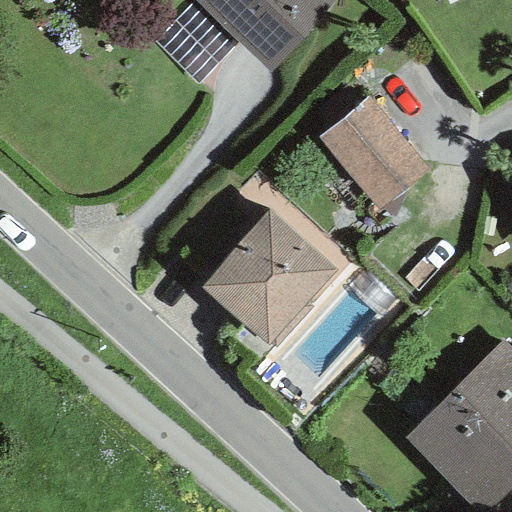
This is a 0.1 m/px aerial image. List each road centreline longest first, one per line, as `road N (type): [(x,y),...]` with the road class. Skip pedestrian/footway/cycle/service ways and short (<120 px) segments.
road 1 (tertiary): [(0,203),(328,511)]
road 2 (unclassified): [(0,302),(250,511)]
